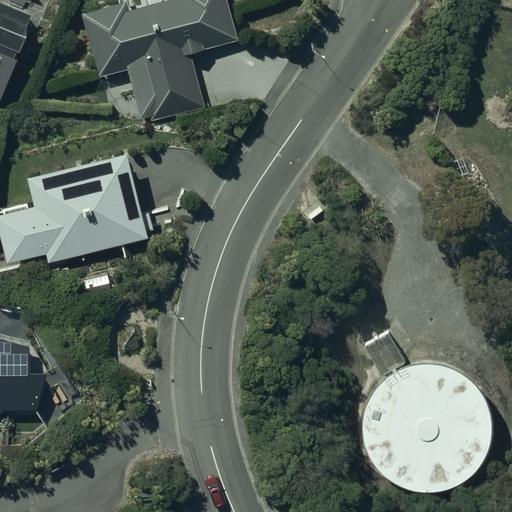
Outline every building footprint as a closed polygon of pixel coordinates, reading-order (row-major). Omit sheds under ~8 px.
[(0,0),(0,95),(26,33),(24,32),(28,20),(26,19),(30,9),(5,0),(0,0)] [(181,0),(182,2),(131,15),(128,6),(84,20),(99,79),(129,72),(141,121),(151,119),(152,123),(204,110),(190,55),(237,43),(225,0),(181,0)] [(126,159),(28,184),(36,211),(29,213),(28,207),(3,213),(5,220),(0,221),(0,238),(7,267),(46,257),(49,266),(147,241),(126,159)] [(0,415),(5,413),(38,413),(48,376),(29,376),(29,350),(0,343),(0,415)] [(356,405),(354,412),(353,418),(352,425),(351,432),(352,439),(353,446),(355,453),(357,459),(360,466),(364,472),(368,478),(372,483),(377,488),(383,492),(389,496),(395,499),(401,501),(408,504),(415,505),(422,505),(429,505),(436,505),(443,504),(449,502),(456,499),(462,496),(468,492),(474,488),(479,484),(483,479),(488,473),(491,467),(494,461),(497,454),(499,447),(500,440),(500,433),(500,426),(499,420),(498,413),(496,406),(493,399),(490,393),(486,388),(482,382),(477,377),(472,373),(466,368),(460,365),(454,362),(447,360),(440,358),(433,357),(427,356),(420,357),(413,358),(406,359),(399,362),(393,365),(387,368),(381,372),(375,376),(371,381),(366,387),(362,392),(359,398),(356,405)]
